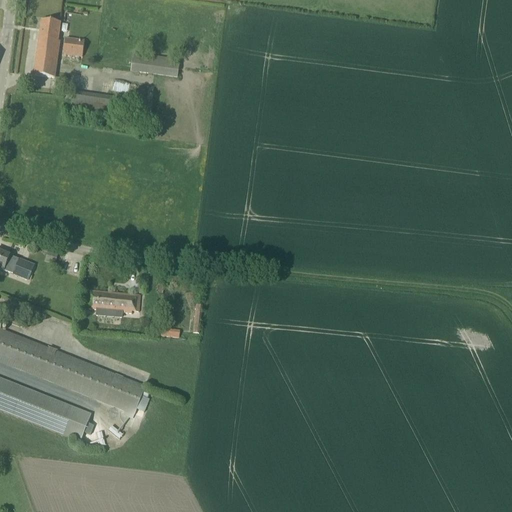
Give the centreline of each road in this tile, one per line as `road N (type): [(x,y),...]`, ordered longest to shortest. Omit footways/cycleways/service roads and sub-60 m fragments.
road 1 (track): [(511,306),(481,291),(137,257)]
road 2 (unclassified): [(137,257),(0,225)]
